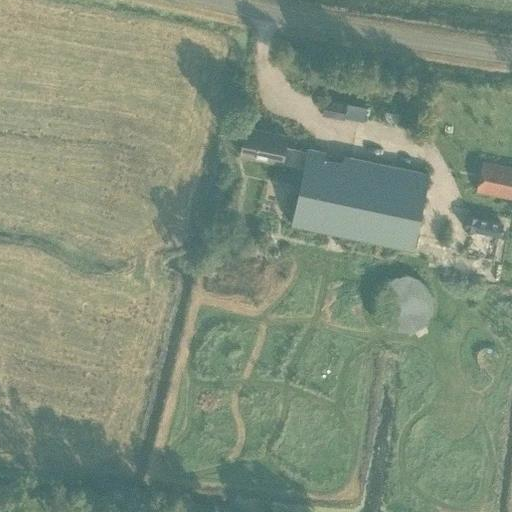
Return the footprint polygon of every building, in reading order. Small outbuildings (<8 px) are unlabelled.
[(322,115),(366,122),(368,106),(325,99),(322,115)] [(287,135),(244,125),(239,153),(281,163),(282,162),(303,166),(291,223),(412,249),(429,174),(308,148),(307,151),(285,146),(287,135)] [(511,168),(483,163),(477,192),(511,198),(511,168)] [(490,280),(504,219),(458,208),(444,270),(490,280)] [(392,279),(380,289),(377,305),(383,319),(395,328),(411,329),(423,322),(432,309),(430,293),(420,281),(406,275),(392,279)]
